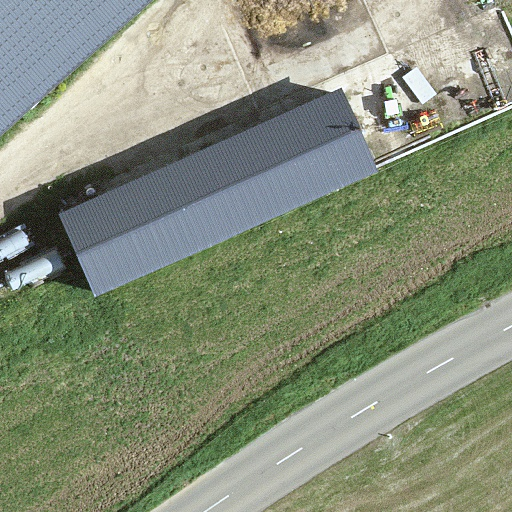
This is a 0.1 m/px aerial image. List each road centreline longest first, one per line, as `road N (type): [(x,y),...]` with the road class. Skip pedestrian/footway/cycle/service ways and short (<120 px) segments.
road 1 (secondary): [(511,320),(210,482),(173,511)]
road 2 (track): [(171,0),(0,153)]
